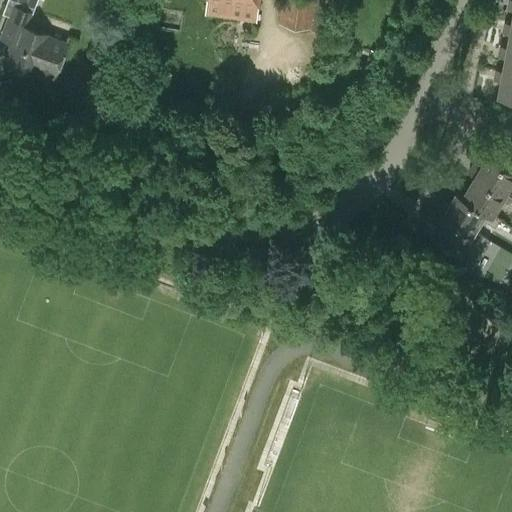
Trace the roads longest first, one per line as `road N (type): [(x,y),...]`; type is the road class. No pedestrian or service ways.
road 1 (unclassified): [(296,233),(218,235),(0,156)]
road 2 (unclassified): [(511,346),(324,276),(296,233)]
road 3 (unclassified): [(425,101),(366,196),(296,233)]
